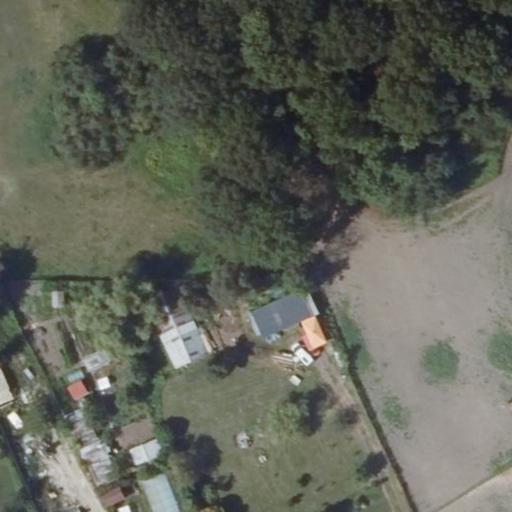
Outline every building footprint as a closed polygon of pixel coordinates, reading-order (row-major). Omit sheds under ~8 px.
[(167,293),(179,328),(162,333),(174,369),(205,359),(182,288),(167,293)] [(335,310),(326,290),(261,319),(270,339),(335,310)] [(85,359),(94,376),(119,362),(110,345),(85,359)] [(1,359),(0,359),(0,405),(17,399),(1,359)] [(70,385),(76,400),(92,394),(87,379),(70,385)] [(97,479),(125,467),(92,395),(65,408),(97,479)] [(159,439),(133,449),(139,465),(165,455),(159,439)] [(187,511),(172,471),(148,480),(159,511),(187,511)] [(125,485),(104,493),(109,507),(131,499),(125,485)]
